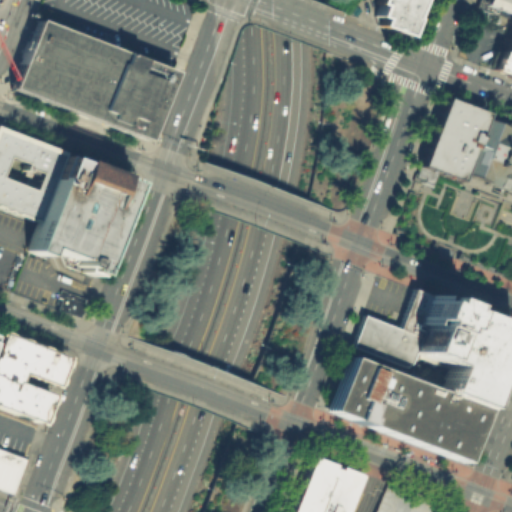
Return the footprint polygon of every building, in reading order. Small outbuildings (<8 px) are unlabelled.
[(414,0),(401,36),(372,25),(375,17),(369,15),(373,5),(368,3),(369,0),(414,0)] [(511,0),(511,2),(508,14),(494,8),(493,11),(487,9),(487,11),(474,6),(476,0),(511,0)] [(511,77),(488,68),(495,49),(501,51),(511,24),(505,22),(508,14),(511,2),(511,77)] [(143,138),(8,87),(27,35),(33,19),(150,63),(168,70),(143,138)] [(511,191),(470,177),(458,172),(455,181),(433,173),(432,176),(428,186),(409,178),(426,133),(439,96),(482,112),(480,117),(511,129),(511,191)] [(0,126),(60,150),(59,153),(32,221),(0,208),(0,126)] [(59,153),(127,180),(90,275),(76,270),(78,266),(72,264),(74,259),(40,246),(37,255),(22,249),(32,221),(59,153)] [(81,297),(74,315),(55,307),(58,298),(54,296),(57,288),(81,297)] [(415,336),(393,328),(408,288),(425,294),(423,298),(416,317),(414,322),(420,324),(415,336)] [(507,325),(450,303),(430,296),(425,294),(423,298),(416,317),(414,322),(420,324),(415,336),(410,351),(429,358),(444,363),(436,385),(434,390),(476,406),(478,401),(507,325)] [(405,362),(400,367),(345,346),(357,314),(393,328),(415,336),(410,351),(405,362)] [(0,331),(63,357),(52,386),(22,374),(18,383),(49,395),(39,421),(0,406),(0,331)] [(434,390),(341,355),(338,364),(321,410),(456,460),(473,413),(476,406),(434,390)] [(0,491),(9,495),(22,459),(0,451),(0,491)] [(285,511),(307,455),(329,463),(328,467),(334,469),(335,466),(356,474),(342,510),(346,511),(285,511)] [(383,487),(373,511),(441,511),(443,509),(383,487)]
